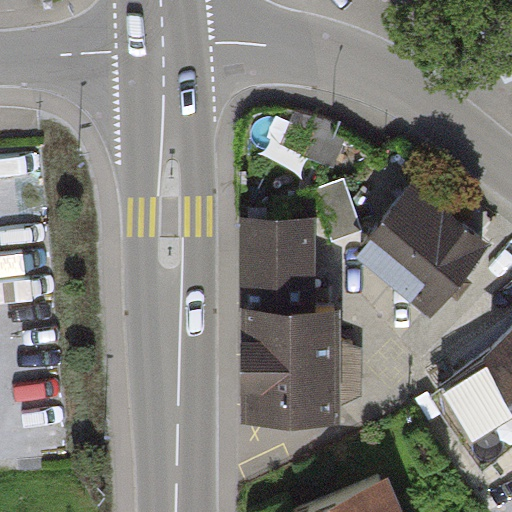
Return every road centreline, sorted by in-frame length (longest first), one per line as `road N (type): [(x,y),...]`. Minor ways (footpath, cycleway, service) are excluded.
road 1 (secondary): [(174,511),(164,51)]
road 2 (residential): [(511,173),(394,82),(343,64),(287,48),(164,51)]
road 3 (residential): [(164,51),(0,61)]
